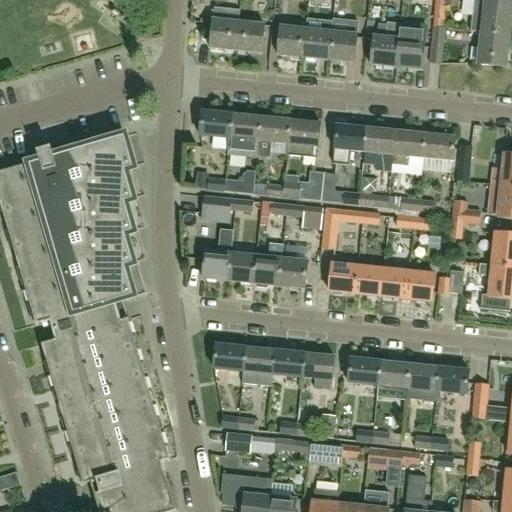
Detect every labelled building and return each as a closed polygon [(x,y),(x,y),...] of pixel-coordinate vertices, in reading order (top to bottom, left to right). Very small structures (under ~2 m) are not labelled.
[(446,0),(446,7),(456,8),(456,0),(446,0)] [(511,6),(511,5),(484,2),(475,1),(471,33),(480,34),(508,37),(511,6)] [(435,13),(434,28),(444,29),(445,14),(435,13)] [(306,30),(303,59),(329,62),(332,33),(333,33),(334,22),(333,22),(307,20),(306,30)] [(235,52),(238,24),(212,21),(209,49),(235,52)] [(264,26),(238,24),(235,52),(261,55),(264,26)] [(401,25),(388,24),(386,38),(373,37),(370,65),(396,68),(399,40),(401,25)] [(426,28),(401,25),(399,40),(396,68),(422,71),(426,28)] [(303,59),(306,30),(280,27),(277,56),(303,59)] [(444,29),(434,28),(430,64),(440,65),(444,29)] [(332,33),(329,62),(354,64),(357,35),(333,33),(332,33)] [(508,37),(480,34),(476,66),(505,69),(508,37)] [(202,115),(200,139),(229,142),(230,142),(233,118),(202,115)] [(262,121),(233,118),(230,142),(229,142),(228,157),(258,160),(262,121)] [(262,121),(258,160),(270,161),(270,155),(271,146),(289,147),(291,123),(262,121)] [(291,123),(289,147),(288,157),(318,160),(321,126),(291,123)] [(365,155),(367,131),(338,127),(335,152),(334,166),(350,168),(351,153),(365,155)] [(367,131),(365,155),(378,156),(376,174),(392,175),(393,166),(397,134),(367,131)] [(397,134),(393,166),(407,167),(408,159),(423,161),(426,137),(397,134)] [(426,137),(423,161),(452,164),(455,139),(426,137)] [(94,494),(99,511),(171,511),(176,511),(161,462),(169,459),(128,321),(121,323),(115,304),(134,298),(125,269),(134,266),(125,237),(134,234),(125,205),(134,202),(125,173),(134,170),(125,138),(75,153),(74,148),(52,154),(51,149),(37,153),(40,163),(0,174),(0,202),(36,327),(50,323),(56,342),(42,346),(83,485),(96,481),(97,483),(99,492),(94,494)] [(473,150),(460,149),(456,183),(470,185),(473,150)] [(501,187),(501,188),(511,189),(511,157),(504,157),(501,187)] [(301,184),(285,182),(284,199),(299,201),(300,201),(322,203),(325,175),(311,173),(309,184),(301,184)] [(337,176),(325,175),(322,203),(343,205),(344,194),(335,193),(337,176)] [(224,193),(226,183),(209,181),(208,192),(224,193)] [(285,182),(284,189),(267,187),(266,197),(284,199),(285,182)] [(226,183),(224,193),(241,195),(242,185),(226,183)] [(511,189),(501,188),(501,187),(490,186),(487,216),(498,217),(497,220),(511,221),(511,189)] [(359,206),(360,196),(344,194),(343,204),(359,206)] [(376,197),(360,196),(359,206),(375,207),(376,197)] [(376,197),(375,207),(375,209),(389,210),(389,199),(376,197)] [(389,198),(389,199),(389,210),(392,211),(397,218),(396,228),(413,230),(414,219),(417,219),(419,202),(403,200),(402,199),(389,198)] [(235,212),(236,202),(204,199),(202,215),(230,218),(231,211),(235,212)] [(236,202),(235,212),(252,213),(253,204),(236,202)] [(417,219),(414,219),(413,230),(429,231),(430,221),(418,220),(419,212),(434,213),(435,203),(419,202),(417,219)] [(454,202),(453,207),(452,224),(462,225),(480,227),(481,213),(468,212),(469,204),(454,202)] [(263,204),(261,218),(261,227),(269,228),(270,219),(270,216),(270,205),(271,204),(263,204)] [(270,205),(270,216),(286,217),(287,207),(270,205)] [(287,207),(286,217),(302,219),(303,212),(303,208),(287,207)] [(327,214),(324,232),(322,251),(337,252),(339,223),(346,224),(346,223),(347,212),(327,210),(327,214)] [(363,214),(347,212),(346,223),(362,224),(363,214)] [(363,214),(362,224),(379,226),(380,216),(363,214)] [(462,225),(452,224),(450,240),(460,241),(462,225)] [(205,254),(202,281),(228,283),(231,256),(232,256),(234,232),(233,232),(220,231),(218,255),(205,254)] [(491,268),(511,270),(511,237),(495,236),(491,268)] [(268,260),(257,259),(254,286),(279,288),(282,261),(283,261),(285,247),(270,245),(268,260)] [(298,263),(299,248),(286,247),(285,262),(283,261),(282,261),(279,288),(305,291),(307,264),(298,263)] [(231,256),(228,283),(254,286),(257,259),(232,256),(231,256)] [(355,296),(358,269),(332,267),(330,294),(355,296)] [(488,298),(482,298),(481,312),(509,315),(510,302),(511,302),(511,270),(491,268),(480,267),(478,277),(490,279),(488,298)] [(358,269),(355,296),(380,298),(383,272),(358,269)] [(383,272),(380,298),(406,301),(408,274),(383,272)] [(451,272),(450,281),(449,294),(462,296),(464,274),(451,272)] [(408,274),(406,301),(431,303),(434,277),(408,274)] [(449,294),(450,281),(440,280),(438,296),(449,297),(449,294)] [(244,373),(246,349),(216,346),(214,370),(244,373)] [(246,349),(244,373),(242,385),(271,388),(273,376),(275,352),(246,349)] [(305,355),(275,352),(273,376),(302,379),(305,355)] [(305,355),(302,379),(314,380),(316,380),(315,390),(332,392),(335,358),(305,355)] [(379,386),(381,363),(351,360),(349,383),(379,386)] [(381,363),(379,386),(408,389),(410,365),(381,363)] [(408,389),(407,400),(436,403),(437,392),(440,368),(410,365),(408,389)] [(469,371),(440,368),(437,392),(467,395),(469,371)] [(476,386),(473,419),(486,421),(489,387),(476,386)] [(238,429),(239,419),(222,417),(221,427),(238,429)] [(322,417),(320,439),(334,440),(337,418),(322,417)] [(255,421),(239,419),(238,429),(254,431),(259,431),(260,421),(255,421)] [(296,435),(297,425),(281,423),(279,433),(296,435)] [(314,427),(297,425),(296,435),(313,437),(314,427)] [(372,443),(373,433),(357,431),(356,441),(372,443)] [(373,433),(372,443),(388,445),(389,435),(373,433)] [(251,455),(253,437),(227,435),(226,452),(251,455)] [(416,437),(414,453),(420,454),(421,454),(421,452),(431,454),(433,439),(416,437)] [(433,439),(431,454),(437,454),(437,455),(448,457),(448,450),(449,440),(433,439)] [(293,441),(277,440),(276,450),(291,452),(292,442),(293,441)] [(292,442),(291,452),(291,453),(309,456),(309,453),(310,453),(312,444),(292,442)] [(471,443),(469,460),(469,459),(479,460),(481,444),(471,443)] [(312,444),(310,453),(327,455),(328,445),(312,444)] [(328,445),(327,455),(343,456),(344,446),(328,444),(328,445)] [(361,448),(344,446),(343,456),(360,458),(361,448)] [(403,463),(404,452),(387,450),(385,461),(403,463)] [(404,452),(403,463),(419,465),(420,454),(414,453),(404,452)] [(437,458),(436,466),(436,467),(468,471),(467,475),(477,476),(479,460),(469,459),(469,460),(469,462),(453,460),(454,457),(448,457),(437,455),(437,458)] [(388,472),(386,488),(400,490),(400,485),(403,463),(389,461),(388,472)] [(17,474),(2,479),(5,492),(21,487),(17,474)] [(431,511),(432,501),(424,500),(426,477),(409,475),(405,511),(431,511)] [(269,511),(272,485),(272,484),(259,483),(259,480),(223,476),(222,495),(224,495),(222,506),(244,508),(243,511),(269,511)] [(337,511),(338,505),(339,494),(319,492),(318,503),(313,502),(311,511),(337,511)] [(271,498),(269,511),(294,511),(296,501),(292,500),(271,498)] [(479,511),(481,502),(465,500),(463,511),(479,511)] [(492,511),(511,511),(511,502),(504,502),(504,503),(494,502),(492,511)]
